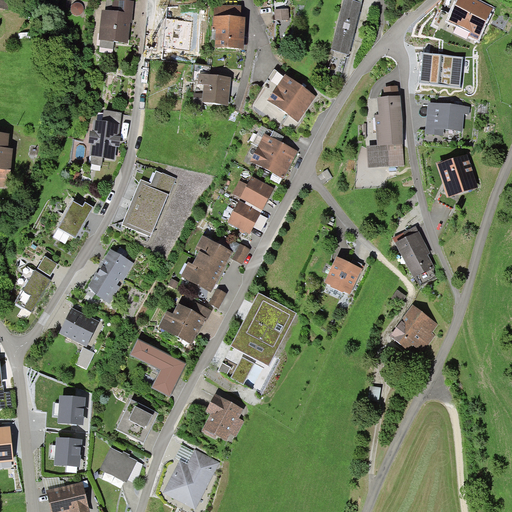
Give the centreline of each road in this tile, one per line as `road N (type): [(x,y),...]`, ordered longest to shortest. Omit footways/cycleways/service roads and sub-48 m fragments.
road 1 (residential): [(389,36),(350,83),(243,280),(160,441),(137,511)]
road 2 (residential): [(10,351),(40,323),(121,186),(147,0)]
road 3 (residential): [(364,511),(464,298),(492,198)]
road 4 (residential): [(389,36),(405,69),(412,161),(439,255)]
road 5 (residential): [(10,351),(31,511)]
road 6 (track): [(463,511),(452,415),(426,386)]
